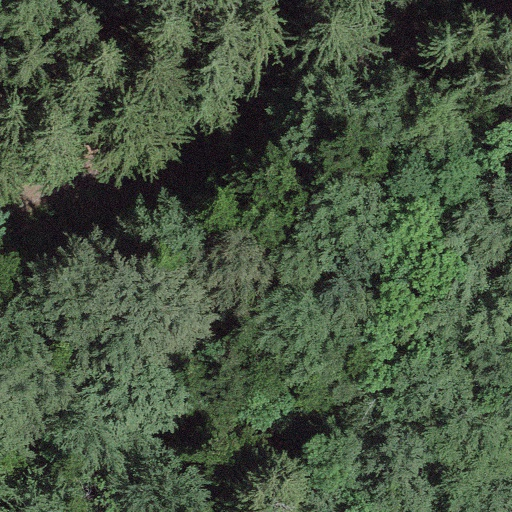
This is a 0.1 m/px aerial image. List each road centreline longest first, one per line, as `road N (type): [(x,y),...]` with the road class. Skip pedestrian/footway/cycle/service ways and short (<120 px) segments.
road 1 (track): [(0,206),(319,70),(511,23)]
road 2 (track): [(0,439),(84,422),(511,420)]
